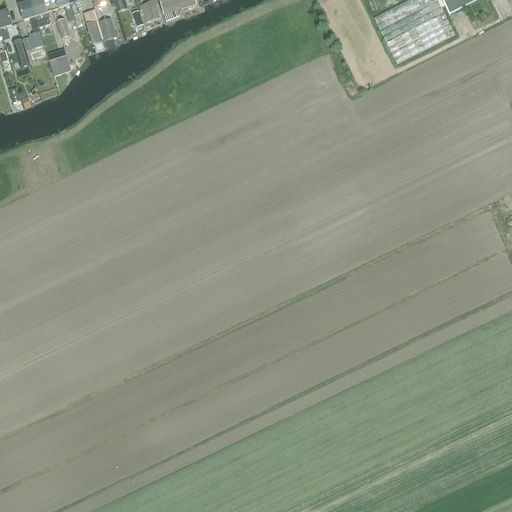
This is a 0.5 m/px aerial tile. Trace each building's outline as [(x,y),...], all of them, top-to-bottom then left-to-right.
[(40,0),(30,3),(38,30),(49,27),(50,25),(42,0),(40,0)] [(75,22),(73,17),(67,0),(54,0),(58,10),(64,8),(69,23),(75,22)] [(67,0),(73,17),(79,15),(77,11),(83,9),(83,7),(81,0),(67,0)] [(120,0),(113,0),(117,13),(127,10),(124,1),(121,2),(120,0)] [(193,0),(158,0),(166,23),(181,18),(179,12),(196,7),(193,0)] [(398,66),(455,37),(436,0),(413,0),(374,20),(398,66)] [(440,0),(449,16),(479,0),(440,0)] [(37,30),(38,30),(30,3),(18,7),(23,22),(29,21),(34,35),(29,36),(29,39),(23,41),(26,52),(42,48),(37,30)] [(144,25),(160,20),(154,3),(139,7),(144,25)] [(0,14),(0,30),(3,42),(9,40),(6,29),(12,27),(7,12),(0,14)] [(95,12),(91,14),(83,16),(86,25),(98,21),(95,12)] [(105,42),(117,38),(111,19),(99,23),(105,42)] [(63,40),(69,38),(65,22),(58,24),(63,40)] [(92,47),(94,46),(102,44),(96,23),(85,26),(92,47)] [(15,43),(12,44),(20,70),(30,67),(26,54),(22,41),(15,43)] [(71,73),(69,67),(66,58),(49,63),(52,73),(54,78),(60,76),(71,73)] [(13,105),(20,103),(16,90),(9,92),(13,105)]
